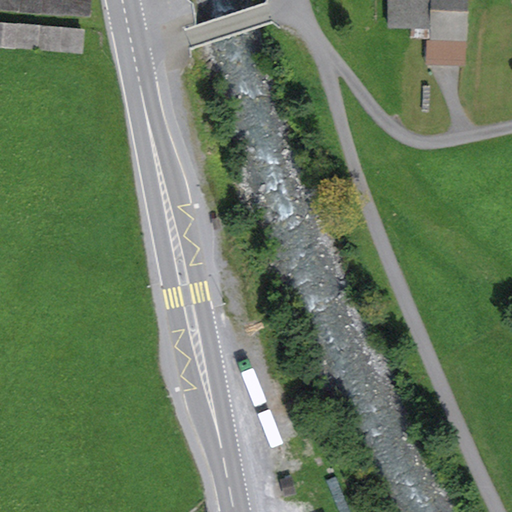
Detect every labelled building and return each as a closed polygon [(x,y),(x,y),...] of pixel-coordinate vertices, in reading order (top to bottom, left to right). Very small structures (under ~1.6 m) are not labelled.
[(0,0),(0,8),(17,10),(17,0),(0,0)] [(17,0),(17,10),(39,13),(40,0),(17,0)] [(65,0),(40,0),(39,13),(64,15),(65,14),(65,0)] [(65,0),(65,14),(88,16),(89,0),(65,0)] [(413,28),(413,27),(431,27),(432,0),(389,0),(389,29),(413,28)] [(464,40),(465,0),(432,0),(431,27),(431,39),(464,40)] [(15,27),(0,25),(0,45),(13,47),(13,46),(15,27)] [(15,26),(15,27),(13,46),(35,48),(37,28),(15,26)] [(60,30),(37,28),(35,48),(58,50),(60,30)] [(80,52),(82,32),(60,30),(58,50),(80,52)] [(430,63),(463,64),(464,40),(431,39),(430,63)] [(281,481),(284,496),(294,494),(291,479),(281,481)]
